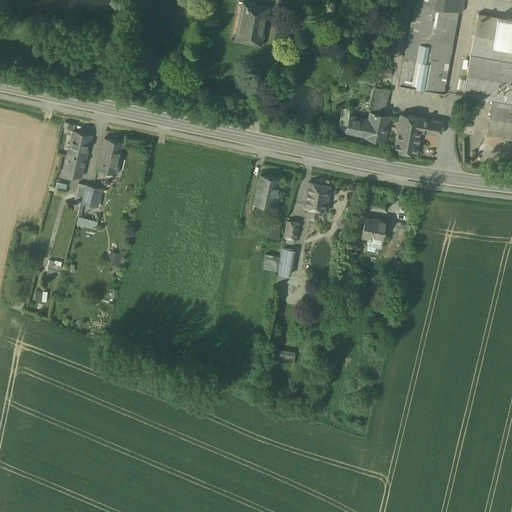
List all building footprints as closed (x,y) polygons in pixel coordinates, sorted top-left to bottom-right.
[(403,0),(403,1),(416,3),(400,86),(445,94),(462,12),(465,13),(467,0),(403,0)] [(269,8),(249,4),(247,14),(242,13),(239,31),(240,31),(238,41),(262,45),(269,8)] [(511,19),(478,14),(464,95),(493,100),(511,103),(511,19)] [(399,58),(371,52),(368,67),(396,73),(399,58)] [(390,92),(376,89),(369,122),(353,118),(351,116),(346,116),(343,118),(342,120),(342,122),(342,124),(343,127),(345,129),(348,129),(348,132),(366,136),(365,138),(383,142),(389,118),(384,117),(388,100),(390,92)] [(511,103),(493,100),(487,135),(511,139),(511,103)] [(425,119),(402,114),(395,150),(418,154),(422,132),(425,119)] [(444,123),(425,119),(422,132),(442,135),(444,123)] [(80,177),(81,177),(86,158),(85,158),(91,135),(73,131),(68,154),(63,173),(72,175),(72,173),(81,175),(80,177)] [(104,137),(97,168),(116,173),(123,142),(104,137)] [(279,178),(260,174),(254,203),(273,208),(275,201),(279,202),(281,190),(282,187),(278,186),(279,178)] [(82,198),(85,184),(79,183),(75,196),(82,198)] [(330,187),(309,183),(307,192),(328,197),(330,187)] [(101,188),(85,184),(82,198),(81,202),(83,203),(97,206),(101,188)] [(328,197),(307,192),(304,206),(325,210),(328,197)] [(81,202),(82,198),(75,196),(73,203),(80,205),(81,202)] [(273,208),(254,203),(252,209),(272,213),(273,208)] [(80,217),(79,217),(77,224),(95,229),(97,221),(80,217)] [(266,238),(277,240),(281,220),(270,218),(266,238)] [(378,221),(365,218),(361,238),(369,240),(368,244),(380,247),(387,222),(378,220),(378,221)] [(299,223),(287,221),(284,237),(286,237),(293,238),(294,238),(296,239),(299,223)] [(293,250),(282,248),(277,273),(288,275),(293,250)] [(279,256),(265,254),(264,262),(277,265),(279,256)] [(49,258),(47,274),(60,276),(62,260),(49,258)] [(277,265),(264,262),(262,268),(276,271),(277,265)] [(288,275),(277,273),(275,285),(279,287),(288,275)] [(46,301),(48,291),(36,289),(34,299),(46,301)] [(294,353),(274,349),(272,362),(292,366),(294,353)]
